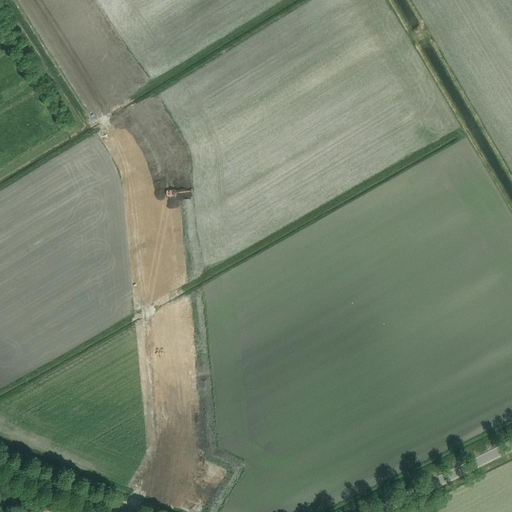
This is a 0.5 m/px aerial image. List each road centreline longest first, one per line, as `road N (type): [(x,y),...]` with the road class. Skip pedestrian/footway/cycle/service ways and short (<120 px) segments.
road 1 (tertiary): [(375,511),(511,444)]
road 2 (tertiary): [(119,511),(0,464)]
